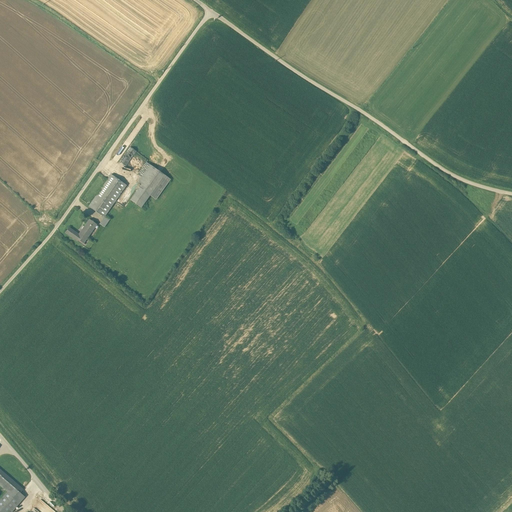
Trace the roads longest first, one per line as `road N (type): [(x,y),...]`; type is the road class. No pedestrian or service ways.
road 1 (unclassified): [(207,11),(447,171),(511,193)]
road 2 (unclassified): [(0,291),(75,201),(207,11)]
